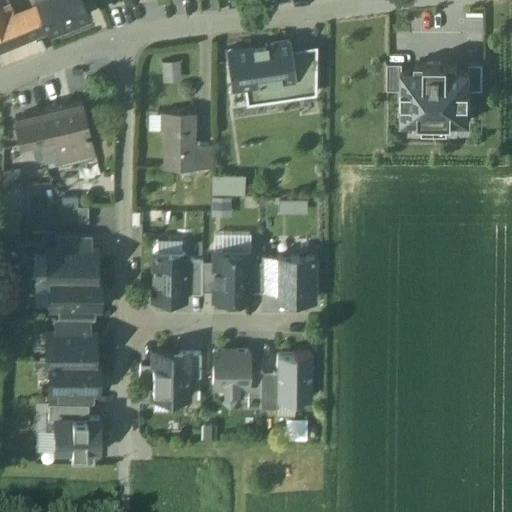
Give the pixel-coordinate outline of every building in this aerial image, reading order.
[(0,0),(0,46),(24,36),(13,10),(9,0),(0,0)] [(37,0),(13,10),(24,36),(48,27),(37,0)] [(37,0),(48,27),(49,28),(90,12),(84,0),(37,0)] [(290,40),(265,44),(265,43),(225,49),(227,62),(228,62),(231,86),(259,82),(262,100),(297,95),(291,47),(290,40)] [(316,43),(291,47),(297,95),(316,92),(316,43)] [(163,62),(164,80),(181,79),(180,61),(163,62)] [(402,63),(389,63),(388,88),(402,88),(402,68),(402,63)] [(415,68),(402,68),(402,88),(402,120),(470,121),(470,90),(470,70),(457,69),(457,63),(415,63),(415,68)] [(483,63),(470,63),(470,70),(470,90),(482,90),(483,63)] [(81,100),(46,108),(53,136),(57,154),(92,146),(81,100)] [(46,109),(15,116),(21,143),(41,139),(53,136),(46,109)] [(194,110),(162,110),(162,129),(165,129),(165,166),(211,167),(211,143),(198,143),(198,148),(193,148),(194,110)] [(57,154),(53,136),(41,139),(45,157),(57,154)] [(20,170),(3,172),(2,187),(21,185),(20,170)] [(213,174),(212,194),(245,194),(245,175),(213,174)] [(231,196),(213,196),(213,216),(231,216),(231,196)] [(78,197),(62,197),(61,221),(78,221),(78,205),(78,197)] [(279,199),(278,212),(306,213),(307,200),(279,199)] [(88,206),(78,205),(78,221),(88,221),(88,206)] [(19,210),(2,209),(2,233),(19,233),(19,210)] [(92,234),(56,234),(55,246),(91,246),(92,234)] [(55,246),(47,246),(47,277),(51,277),(51,276),(95,276),(95,275),(95,246),(91,246),(55,246)] [(250,298),(250,290),(250,260),(250,251),(214,250),(214,260),(214,290),(214,299),(250,298)] [(185,293),(185,256),(185,251),(154,251),(153,298),(185,298),(185,293)] [(274,291),(276,291),(277,255),(262,255),(262,260),(262,291),(274,291)] [(277,255),(276,291),(274,291),(274,299),(313,299),(314,255),(277,255)] [(202,290),(202,260),(202,257),(185,256),(185,293),(202,293),(202,290)] [(214,290),(214,260),(202,260),(202,290),(214,290)] [(250,290),(262,291),(262,260),(250,260),(250,290)] [(95,276),(51,276),(51,277),(51,306),(59,306),(95,307),(99,307),(99,275),(95,275),(95,276)] [(95,307),(59,306),(58,318),(90,319),(94,319),(95,307)] [(90,319),(58,318),(54,318),(54,330),(90,331),(90,319)] [(54,330),(46,330),(46,361),(50,361),(50,360),(94,361),(94,360),(94,331),(90,331),(54,330)] [(152,350),(152,364),(152,394),(154,394),(171,394),(171,397),(189,398),(189,376),(201,376),(201,353),(173,353),(173,350),(152,350)] [(249,351),(214,350),(214,385),(225,386),(225,392),(237,392),(237,386),(249,386),(249,372),(249,351)] [(277,354),(276,371),(276,398),(295,399),(295,396),(312,396),(312,352),(294,351),(294,354),(277,354)] [(94,361),(50,360),(50,361),(50,390),(58,391),(93,391),(97,391),(98,360),(94,360),(94,361)] [(152,364),(140,364),(140,400),(154,400),(154,394),(152,394),(152,364)] [(276,371),(260,372),(260,407),(276,408),(276,398),(276,371)] [(260,372),(249,372),(249,386),(249,408),(260,407),(260,372)] [(93,391),(58,391),(58,402),(89,403),(93,403),(93,391)] [(89,416),(89,403),(58,402),(48,402),(48,418),(55,419),(55,417),(84,418),(85,416),(89,416)] [(89,416),(85,416),(84,418),(55,417),(55,419),(54,451),(72,451),(72,463),(94,463),(95,451),(97,452),(97,433),(99,433),(99,416),(89,416)]
